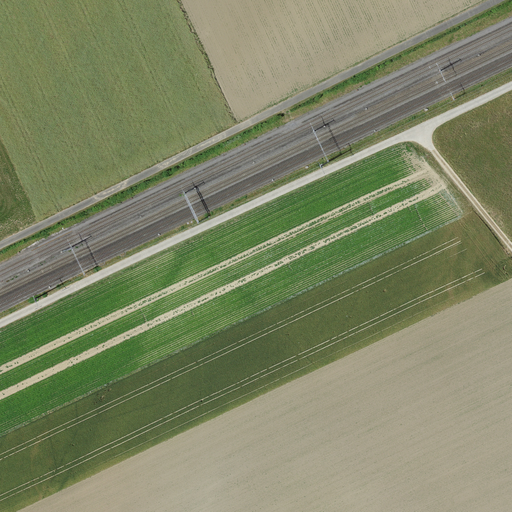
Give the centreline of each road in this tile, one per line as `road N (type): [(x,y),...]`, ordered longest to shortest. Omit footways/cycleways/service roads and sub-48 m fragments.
road 1 (track): [(0,324),(511,85)]
road 2 (track): [(497,0),(0,246)]
road 3 (track): [(420,129),(511,247)]
